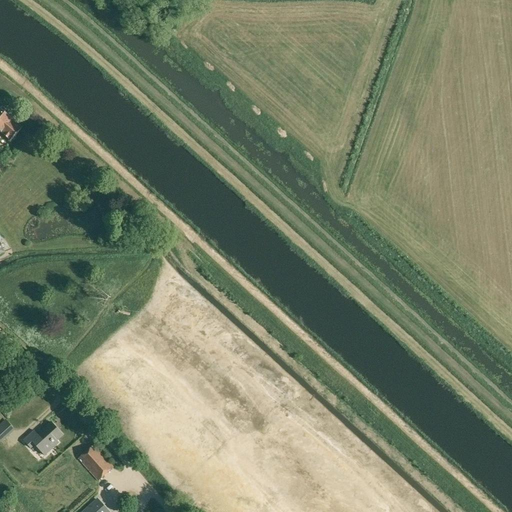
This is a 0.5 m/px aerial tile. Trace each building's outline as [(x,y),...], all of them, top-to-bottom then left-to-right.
[(0,131),(11,141),(22,127),(0,108),(0,131)] [(43,455),(58,443),(55,440),(62,434),(52,422),(45,428),(48,431),(40,438),(33,430),(22,440),(29,448),(33,444),(43,455)] [(81,462),(98,481),(114,467),(94,445),(78,458),(81,462)] [(63,511),(69,507),(36,472),(16,491),(35,511),(63,511)] [(83,511),(108,511),(96,500),(83,511)]
